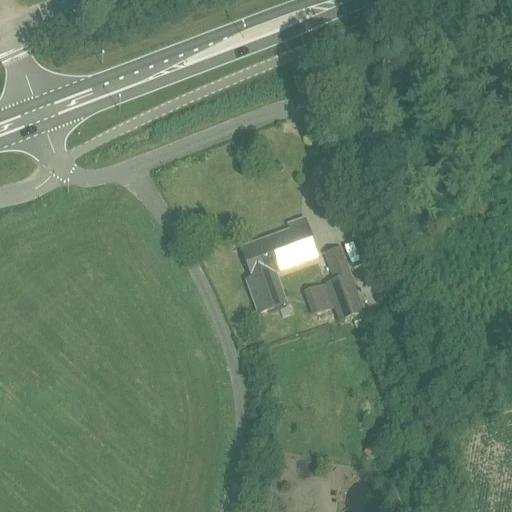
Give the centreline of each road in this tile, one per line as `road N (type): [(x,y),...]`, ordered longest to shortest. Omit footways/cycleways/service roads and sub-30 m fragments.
road 1 (unclassified): [(432,511),(437,483),(427,403),(308,120),(278,113),(119,176),(80,176),(60,164)]
road 2 (primary): [(39,115),(349,0)]
